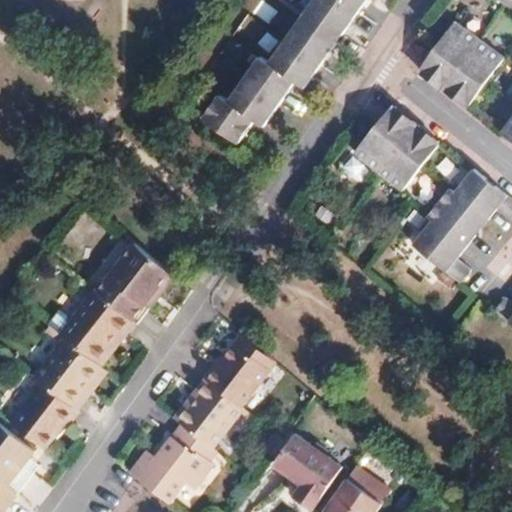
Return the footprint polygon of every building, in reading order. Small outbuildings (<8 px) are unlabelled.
[(310,0),(304,9),(341,35),(365,0),(310,0)] [(511,0),(476,0),(496,14),(507,23),(511,16),(511,0)] [(304,9),(298,17),(335,43),(341,35),(304,9)] [(303,88),(335,43),(298,17),(282,39),(266,62),(258,56),(226,102),(217,96),(201,118),(235,143),(251,120),(261,127),(294,81),(303,88)] [(502,60),(452,23),(432,50),(418,69),(467,106),(502,60)] [(511,105),(511,106),(511,105),(511,116),(499,133),(511,142),(511,141),(511,105)] [(390,109),(352,154),(375,172),(398,191),(436,145),(390,109)] [(453,260),(471,239),(461,231),(476,214),(484,221),(493,211),(507,222),(511,215),(511,202),(492,187),(489,191),(481,185),(484,180),(471,170),(451,194),(445,189),(421,218),(427,223),(409,246),(456,284),(467,271),(453,260)] [(492,187),(484,180),(481,185),(489,191),(492,187)] [(461,231),(471,239),(484,221),(476,214),(461,231)] [(135,245),(96,294),(134,324),(137,326),(147,313),(141,308),(169,274),(135,245)] [(141,308),(147,313),(175,278),(169,274),(141,308)] [(118,333),(124,338),(134,324),(96,294),(94,292),(60,336),(67,341),(95,363),(118,333)] [(511,307),(501,299),(491,311),(511,328),(511,307)] [(100,367),(124,338),(118,333),(95,363),(100,367)] [(242,336),(235,345),(268,372),(274,363),(242,336)] [(79,395),(100,367),(95,363),(67,341),(36,381),(44,387),(76,413),(86,401),(79,395)] [(268,372),(235,345),(216,369),(212,366),(202,378),(240,408),(268,372)] [(79,395),(86,401),(108,373),(100,367),(79,395)] [(202,378),(192,392),(197,396),(177,422),(181,425),(212,450),(242,410),(240,408),(202,378)] [(44,387),(14,426),(46,451),(63,429),(66,431),(79,415),(76,413),(44,387)] [(197,396),(192,392),(171,418),(177,422),(197,396)] [(0,481),(16,495),(32,474),(23,467),(30,458),(35,452),(0,424),(0,481)] [(160,463),(154,459),(145,451),(128,473),(167,504),(183,484),(189,489),(209,464),(207,462),(215,452),(212,450),(181,425),(161,451),(167,455),(160,463)] [(305,483),(301,489),(296,495),(314,508),(345,466),(329,455),(329,448),(319,440),(312,442),(298,432),(276,462),(296,476),(305,483)] [(161,451),(154,459),(160,463),(167,455),(161,451)] [(39,466),(30,458),(23,467),(32,474),(39,466)] [(374,511),(382,503),(391,491),(356,465),(322,511),(374,511)] [(292,482),(301,489),(305,483),(296,476),(292,482)] [(0,511),(2,511),(16,495),(0,481),(0,511)]
